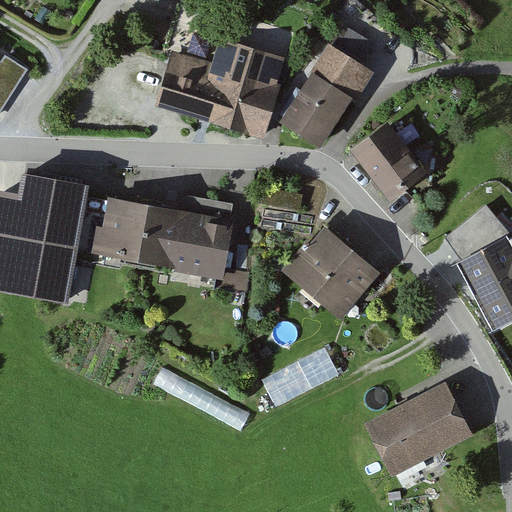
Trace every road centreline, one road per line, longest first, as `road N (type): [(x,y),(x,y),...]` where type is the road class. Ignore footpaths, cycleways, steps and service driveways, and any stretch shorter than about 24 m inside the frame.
road 1 (residential): [(511,478),(501,388),(414,258),(331,170),(238,157),(0,149)]
road 2 (track): [(511,76),(455,72),(412,85),(359,123),(331,170)]
road 3 (track): [(7,151),(67,64),(0,19)]
